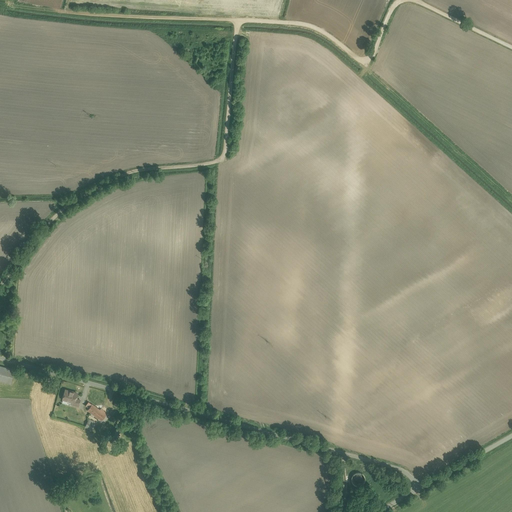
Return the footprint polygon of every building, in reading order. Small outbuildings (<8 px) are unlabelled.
[(0,365),(0,381),(12,384),(16,370),(0,365)] [(81,402),(78,401),(80,394),(66,390),(63,400),(73,403),(72,405),(80,408),(81,402)] [(94,404),(88,411),(102,422),(107,414),(94,404)] [(90,419),(86,428),(92,431),(97,422),(90,419)] [(107,419),(105,427),(116,431),(119,423),(107,419)] [(353,480),(353,482),(355,485),(360,487),(364,486),(366,483),(367,479),(365,475),(361,473),(357,474),(354,476),(353,480)]
